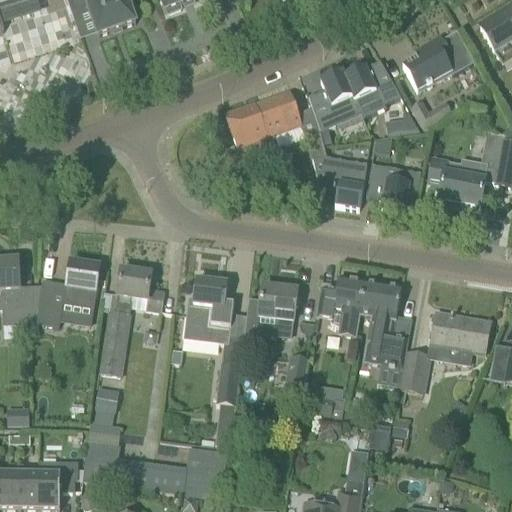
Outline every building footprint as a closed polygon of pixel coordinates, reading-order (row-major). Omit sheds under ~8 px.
[(27,0),(0,0),(0,33),(1,36),(3,35),(0,23),(0,17),(30,8),(27,0)] [(108,0),(94,5),(92,0),(66,0),(75,22),(90,17),(97,40),(134,28),(124,0),(108,0)] [(157,0),(163,16),(166,15),(167,19),(181,13),(179,10),(181,9),(182,10),(194,5),(194,4),(204,0),(157,0)] [(411,47),(452,28),(442,5),(400,25),(411,47)] [(511,13),(478,34),(489,52),(494,61),(495,60),(501,70),(511,63),(511,13)] [(418,62),(402,71),(416,97),(426,91),(427,92),(432,90),(431,88),(451,77),(453,80),(474,68),(456,37),(442,44),(440,41),(419,53),(422,60),(418,62)] [(344,81),(343,81),(361,120),(360,121),(361,125),(385,114),(383,110),(400,103),(379,66),(364,72),(344,81)] [(324,95),(307,102),(320,138),(360,121),(361,120),(343,81),(344,81),(341,75),(319,85),(324,95)] [(287,99),(255,110),(260,128),(264,126),(270,142),(299,132),(287,99)] [(436,129),(443,125),(437,113),(428,117),(427,118),(421,107),(408,114),(422,139),(436,129)] [(260,128),(255,110),(225,120),(236,151),(230,153),(227,156),(226,158),(225,160),(224,164),(225,167),(228,176),(240,172),(242,169),(241,167),(259,161),(264,175),(277,170),(273,150),(270,142),(264,126),(260,128)] [(402,125),(384,128),(386,143),(419,138),(408,119),(402,120),(402,125)] [(511,178),(511,146),(503,145),(504,140),(494,138),(488,174),(474,172),(475,167),(461,164),(460,168),(431,163),(427,188),(440,190),(438,202),(464,206),(464,209),(479,212),(483,187),(510,192),(511,178)] [(306,142),(312,165),(325,162),(319,139),(306,142)] [(375,147),(373,158),(388,160),(391,146),(375,147)] [(325,162),(312,165),(316,183),(331,185),(329,198),(336,199),(334,212),(358,216),(366,169),(326,162),(325,162)] [(371,170),(365,204),(382,206),(380,214),(404,218),(405,210),(415,212),(420,178),(371,170)] [(285,202),(287,213),(299,215),(300,204),(285,202)] [(17,264),(0,265),(0,311),(2,312),(2,316),(3,331),(28,329),(38,329),(39,329),(38,314),(39,314),(42,291),(19,293),(19,291),(18,284),(17,264)] [(65,293),(42,290),(42,291),(39,314),(38,314),(39,329),(58,332),(62,310),(92,315),(99,272),(69,268),(65,293)] [(110,318),(101,378),(120,382),(131,313),(145,315),(162,317),(165,297),(148,294),(150,280),(121,275),(118,295),(114,318),(110,318)] [(336,296),(330,329),(341,333),(341,335),(340,340),(355,343),(358,320),(364,287),(338,282),(336,296)] [(189,303),(188,303),(183,345),(228,351),(233,309),(223,308),(226,289),(196,285),(194,306),(189,306),(189,303)] [(364,287),(358,320),(371,322),(370,331),(390,335),(386,356),(403,359),(405,359),(411,324),(396,322),(398,313),(401,293),(364,287)] [(290,344),(292,327),(293,328),(294,316),(296,296),(262,292),(260,307),(248,305),(242,358),(256,360),(258,340),(290,344)] [(430,340),(429,348),(430,350),(430,352),(444,355),(442,366),(469,370),(471,360),(483,362),(486,349),(489,329),(436,319),(432,339),(430,340)] [(38,329),(28,329),(29,341),(39,341),(38,329)] [(390,335),(370,331),(364,362),(380,364),(377,385),(398,389),(403,359),(386,356),(390,335)] [(144,344),(152,345),(154,338),(146,336),(144,344)] [(430,350),(429,348),(426,363),(442,366),(444,355),(430,352),(430,350)] [(173,354),(171,367),(181,368),(182,356),(173,354)] [(511,354),(509,354),(503,388),(511,389),(511,354)] [(426,363),(403,359),(398,389),(396,396),(397,396),(405,397),(419,400),(426,363)] [(289,363),(283,399),(302,402),(303,395),(308,366),(289,363)] [(220,370),(215,410),(235,412),(240,372),(220,370)] [(86,428),(79,486),(222,506),(224,484),(223,484),(226,457),(189,453),(186,473),(118,464),(120,452),(118,451),(120,433),(113,432),(115,419),(116,419),(119,397),(97,393),(93,415),(95,415),(93,429),(86,428)] [(302,402),(299,423),(330,428),(340,430),(344,405),(341,405),(334,404),(316,401),(316,397),(303,395),(302,402)] [(397,396),(396,405),(403,407),(405,397),(397,396)] [(455,406),(453,407),(452,409),(451,410),(450,412),(450,414),(450,416),(450,419),(450,421),(451,422),(464,422),(468,411),(457,405),(455,406)] [(28,413),(6,414),(6,432),(28,432),(28,413)] [(388,438),(405,442),(407,431),(390,428),(389,434),(388,438)] [(320,436),(323,440),(333,441),(337,439),(330,429),(320,436)] [(217,431),(215,452),(230,454),(233,433),(217,431)] [(372,431),(368,452),(385,456),(388,438),(389,434),(372,431)] [(8,449),(18,449),(19,441),(8,441),(8,449)] [(19,441),(18,449),(29,449),(29,441),(19,441)] [(367,454),(350,452),(346,484),(363,486),(367,454)] [(38,480),(37,511),(58,511),(59,498),(74,498),(74,486),(77,486),(77,468),(39,468),(38,480)] [(17,511),(18,479),(0,478),(0,511),(17,511)] [(18,479),(17,511),(37,511),(38,480),(18,479)] [(358,511),(360,499),(361,499),(363,486),(346,484),(344,497),(336,495),(333,511),(325,511),(303,509),(302,511),(358,511)] [(440,497),(447,498),(452,494),(453,487),(442,484),(440,497)] [(79,505),(80,511),(90,511),(96,506),(95,500),(91,497),(85,498),(79,505)] [(183,503),(182,511),(195,511),(197,505),(183,503)]
